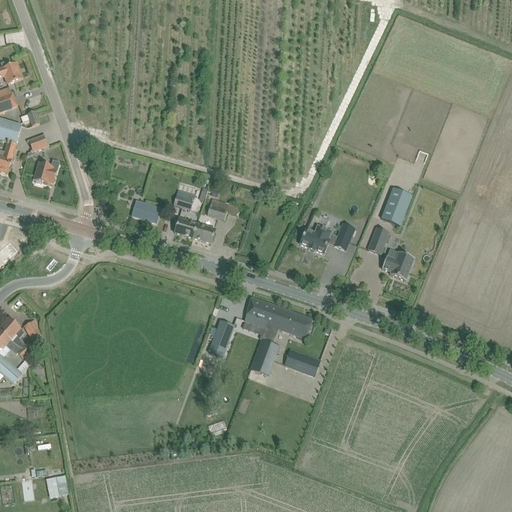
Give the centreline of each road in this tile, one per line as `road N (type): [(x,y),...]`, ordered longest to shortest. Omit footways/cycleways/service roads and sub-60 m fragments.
road 1 (tertiary): [(511,379),(412,332),(83,229)]
road 2 (unclassified): [(83,229),(89,201),(16,0)]
